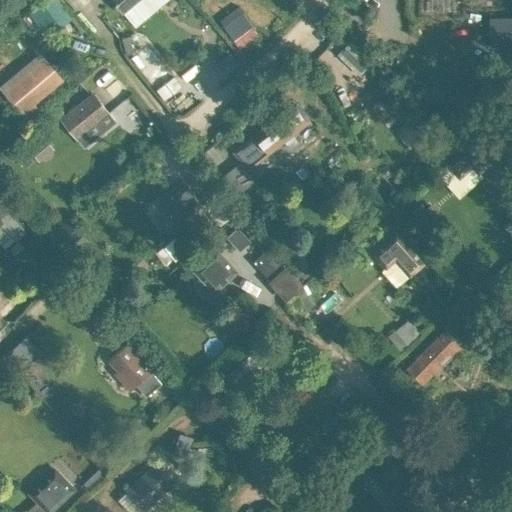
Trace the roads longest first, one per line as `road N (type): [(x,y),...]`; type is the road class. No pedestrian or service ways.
road 1 (track): [(284,0),(178,95),(100,43)]
road 2 (track): [(470,502),(327,347)]
